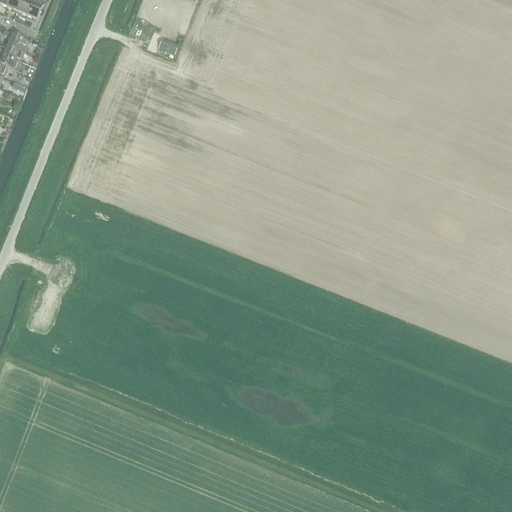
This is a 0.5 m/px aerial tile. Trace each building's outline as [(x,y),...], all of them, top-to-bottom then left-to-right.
[(0,0),(0,5),(7,8),(10,0),(0,0)] [(10,0),(7,8),(17,13),(22,0),(10,0)] [(22,0),(17,13),(27,17),(34,0),(22,0)] [(34,0),(27,17),(38,22),(45,5),(41,4),(38,3),(38,2),(38,0),(34,0)] [(6,33),(4,36),(12,40),(9,47),(25,54),(30,43),(6,33)] [(163,40),(159,51),(174,57),(179,47),(163,40)] [(0,54),(21,64),(25,54),(9,47),(7,53),(0,50),(0,54)] [(0,65),(0,66),(8,70),(9,71),(9,70),(17,74),(21,64),(0,54),(0,58),(3,60),(1,66),(0,65)] [(0,78),(5,80),(9,71),(8,70),(0,66),(0,78)]
